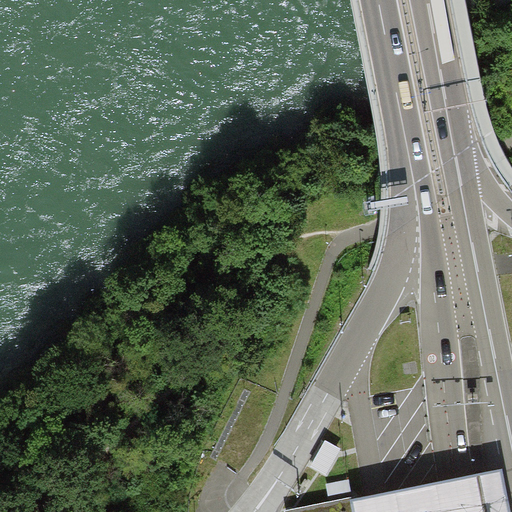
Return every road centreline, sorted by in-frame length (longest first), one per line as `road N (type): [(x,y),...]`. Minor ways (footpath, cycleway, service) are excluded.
road 1 (motorway): [(395,62),(423,178),(466,511)]
road 2 (motorway): [(395,62),(403,192),(397,257),(280,472)]
road 3 (motorway): [(511,441),(460,154)]
road 4 (track): [(369,240),(340,254),(253,494)]
road 5 (track): [(370,230),(511,143)]
road 6 (motorway): [(460,154),(430,0)]
road 7 (track): [(511,266),(369,240)]
